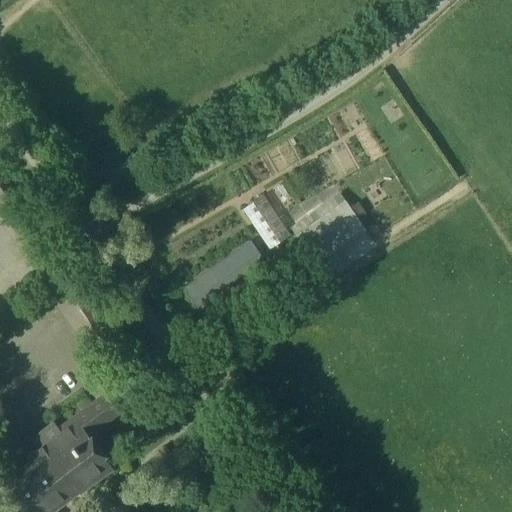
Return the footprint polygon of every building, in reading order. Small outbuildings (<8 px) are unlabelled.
[(0,207),(36,259),(56,245),(0,165),(0,207)] [(259,235),(269,250),(290,235),(284,227),(263,196),(242,210),(259,235)] [(296,236),(310,256),(359,221),(345,202),(329,213),(312,225),(296,236)] [(307,218),(312,225),(329,213),(323,206),(307,218)] [(184,289),(196,307),(263,259),(251,241),(184,289)] [(43,283),(75,329),(101,310),(69,265),(43,283)] [(75,329),(95,358),(122,340),(101,310),(75,329)] [(103,396),(75,417),(88,435),(117,413),(103,396)] [(113,469),(88,435),(75,417),(59,429),(53,422),(32,439),(39,449),(27,458),(31,463),(15,475),(12,470),(0,478),(0,484),(1,486),(16,505),(14,507),(17,511),(38,511),(75,485),(81,493),(113,469)]
